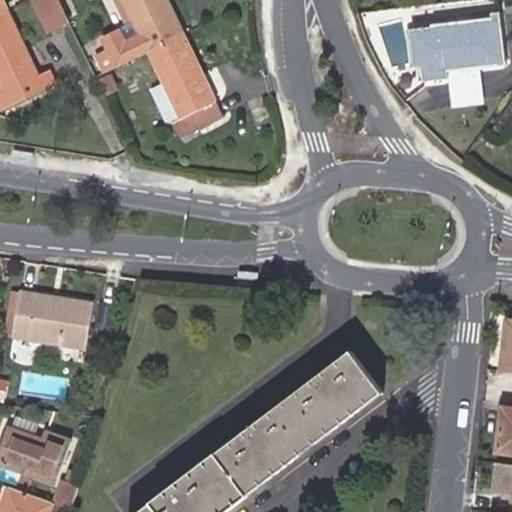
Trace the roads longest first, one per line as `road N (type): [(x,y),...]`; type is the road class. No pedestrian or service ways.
road 1 (tertiary): [(0,231),(241,249),(315,245)]
road 2 (tertiary): [(307,208),(267,214),(0,169)]
road 3 (unknown): [(365,276),(151,448)]
road 4 (residential): [(274,511),(424,388),(457,377)]
road 5 (residential): [(417,174),(376,111),(325,0)]
road 6 (residential): [(301,0),(298,53),(328,180)]
road 7 (tertiary): [(315,245),(347,275),(442,281),(468,271)]
road 8 (residential): [(443,511),(457,377)]
